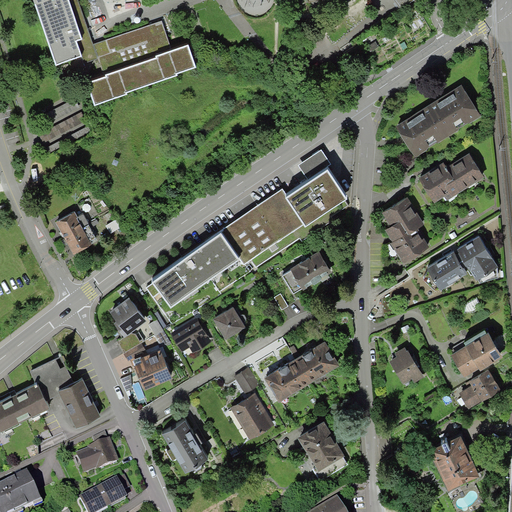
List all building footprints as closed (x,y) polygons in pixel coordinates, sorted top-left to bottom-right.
[(81,0),(33,0),(56,65),(83,56),(86,64),(101,59),(107,77),(92,82),(99,102),(200,67),(191,41),(173,47),(163,17),(96,40),(81,0)] [(396,0),(402,10),(419,0),(396,0)] [(465,84),(398,123),(417,154),(484,115),(465,84)] [(321,149),(298,165),(307,179),(328,165),(331,164),(321,149)] [(472,150),(423,177),(437,201),(485,174),(472,150)] [(307,179),(285,194),(311,233),(332,220),(330,217),(347,205),(343,199),(348,195),(328,165),(307,179)] [(282,190),(220,232),(238,258),(243,265),(245,264),(251,259),(256,266),(300,237),(302,240),(311,233),(285,194),(282,190)] [(410,195),(383,212),(392,226),(388,229),(396,241),(391,244),(404,264),(432,246),(421,230),(429,225),(410,195)] [(75,211),(57,220),(75,253),(93,244),(75,211)] [(238,258),(220,232),(152,278),(171,305),(210,279),(219,292),(250,271),(245,264),(243,265),(238,258)] [(482,236),(428,267),(441,290),(471,272),(477,283),(501,268),(482,236)] [(322,252),(283,274),(294,294),(304,288),(302,284),(331,267),(322,252)] [(282,294),(275,298),(282,311),(289,307),(282,294)] [(132,296),(110,311),(127,335),(148,321),(132,296)] [(236,305),(215,316),(228,338),(248,327),(236,305)] [(199,319),(173,333),(183,352),(190,348),(194,354),(212,344),(199,319)] [(491,330),(452,354),(466,376),(505,353),(491,330)] [(135,332),(118,342),(125,354),(142,344),(135,332)] [(270,373),(284,397),(341,364),(327,340),(270,373)] [(408,346),(389,358),(404,383),(424,372),(408,346)] [(138,365),(147,386),(172,375),(164,354),(138,365)] [(248,367),(234,375),(246,393),(260,385),(248,367)] [(473,385),(460,393),(470,409),(503,391),(490,369),(471,381),(473,385)] [(62,391),(77,425),(100,415),(85,381),(62,391)] [(0,403),(0,421),(4,429),(49,407),(38,385),(0,403)] [(254,393),(231,407),(251,437),(273,422),(254,393)] [(164,432),(188,469),(211,454),(186,417),(164,432)] [(303,436),(323,467),(346,452),(325,421),(303,436)] [(465,433),(433,446),(450,489),(483,475),(465,433)] [(110,442),(76,455),(84,475),(118,462),(110,442)] [(414,459),(408,461),(404,466),(404,471),(408,476),(413,477),(420,473),(421,466),(419,462),(414,459)] [(27,473),(0,486),(0,511),(20,511),(42,502),(27,473)] [(82,501),(89,511),(104,511),(127,498),(116,480),(82,501)] [(346,511),(340,499),(318,511),(346,511)]
